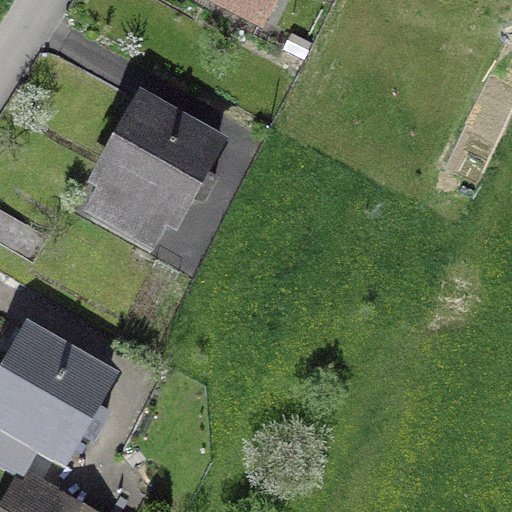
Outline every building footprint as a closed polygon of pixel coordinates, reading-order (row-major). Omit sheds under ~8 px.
[(268,0),(214,0),(258,22),(268,0)] [(189,189),(202,196),(215,172),(202,165),(212,146),(137,105),(93,182),(98,185),(83,211),(150,248),(164,222),(169,225),(189,189)] [(43,240),(0,215),(0,249),(28,266),(43,240)] [(108,381),(26,336),(0,383),(0,428),(63,464),(86,422),(108,381)] [(1,511),(54,511),(52,510),(55,506),(17,484),(1,511)]
